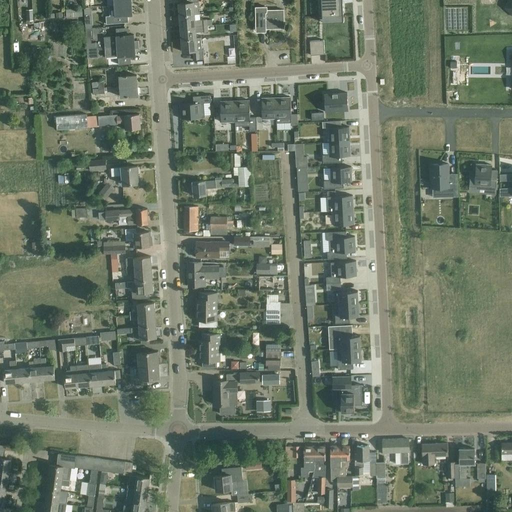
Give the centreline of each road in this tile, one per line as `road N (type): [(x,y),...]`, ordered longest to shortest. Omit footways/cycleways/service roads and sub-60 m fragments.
road 1 (residential): [(177,430),(159,81)]
road 2 (residential): [(387,431),(372,114)]
road 3 (residential): [(304,431),(286,157)]
road 4 (residential): [(159,81),(369,65)]
road 5 (unclassified): [(177,430),(0,417)]
road 6 (residential): [(511,114),(372,114)]
road 7 (unclassified): [(177,430),(304,431)]
road 8 (unclassified): [(387,431),(511,429)]
